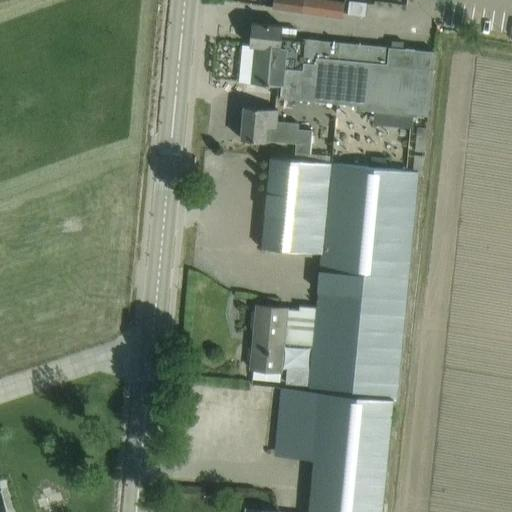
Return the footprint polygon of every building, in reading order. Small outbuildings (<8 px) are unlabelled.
[(272,0),(272,9),(304,12),(304,0),(272,0)] [(348,1),(346,14),(363,16),(364,3),(348,1)] [(250,83),(270,85),(285,86),(284,97),(360,104),(360,107),(428,114),(433,55),(282,40),(283,26),(250,23),(248,46),(254,46),(250,83)] [(237,56),(235,94),(247,95),(250,57),(237,56)] [(239,139),(258,141),(297,144),(296,154),(309,155),(311,131),(298,129),(299,121),(270,118),(270,109),(242,106),(239,139)] [(416,127),(414,151),(423,152),(426,128),(416,127)] [(330,131),(328,148),(340,149),(342,132),(330,131)] [(413,156),(412,169),(422,171),(424,157),(413,156)] [(412,171),(289,159),(270,157),(261,248),(321,254),(317,291),(321,292),(317,346),(312,346),(307,388),(330,390),(330,387),(396,393),(418,172),(422,172),(422,171),(412,169),(412,171)] [(321,292),(317,291),(316,307),(299,305),(299,309),(255,305),(250,368),(253,369),(252,379),(279,381),(279,371),(285,371),(288,342),(296,343),(312,346),(317,346),(321,292)] [(292,388),(285,456),(314,459),(308,511),(381,511),(392,399),(396,400),(396,394),(330,387),(330,390),(307,388),(307,390),(292,388)]
